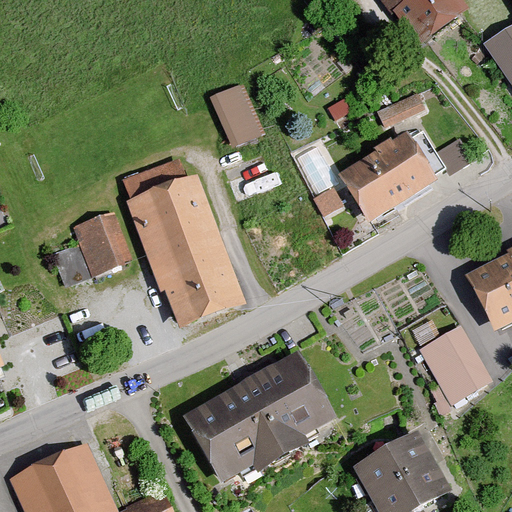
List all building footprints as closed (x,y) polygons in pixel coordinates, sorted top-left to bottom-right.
[(472,18),(459,0),(379,0),(417,55),(472,18)] [(511,35),(491,47),(511,82),(511,35)] [(234,150),(267,136),(245,86),(212,100),(234,150)] [(418,95),(378,113),(384,127),(424,109),(418,95)] [(370,228),(440,186),(431,171),(444,163),(422,128),(340,178),(370,228)] [(461,142),(440,151),(451,175),(472,166),(461,142)] [(182,334),(250,308),(200,177),(132,202),(182,334)] [(335,188),(314,199),(325,219),(345,209),(335,188)] [(137,267),(116,212),(75,228),(96,283),(137,267)] [(511,255),(467,277),(496,336),(511,327),(511,255)] [(412,329),(420,348),(460,330),(451,311),(412,329)] [(452,411),(498,388),(467,328),(421,352),(452,411)] [(189,426),(223,487),(259,467),(263,473),(313,446),(309,438),(343,420),(310,360),(189,426)] [(370,503),(436,466),(418,434),(351,470),(370,503)] [(93,442),(12,480),(27,511),(175,511),(164,488),(124,507),(93,442)] [(420,511),(452,495),(436,466),(370,503),(374,511),(420,511)]
